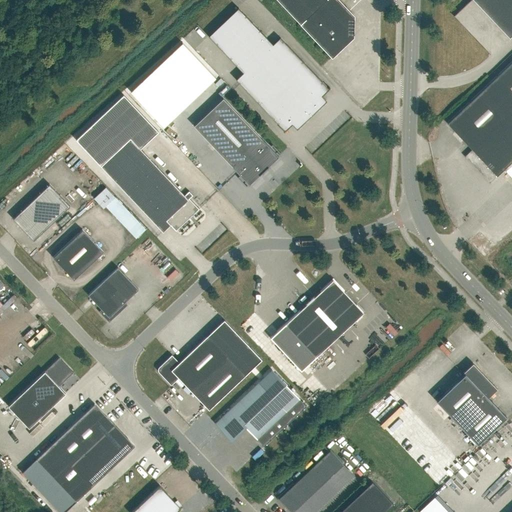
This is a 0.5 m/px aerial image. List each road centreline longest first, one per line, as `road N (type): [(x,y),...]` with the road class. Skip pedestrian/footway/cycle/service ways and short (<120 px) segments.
road 1 (unclassified): [(115,370),(232,256),(264,243),(344,240),(415,211)]
road 2 (tertiary): [(415,211),(408,181),(412,0)]
road 3 (unclassified): [(248,511),(115,370)]
road 4 (unclassified): [(115,370),(0,250)]
road 5 (tertiary): [(511,327),(429,238),(415,211)]
